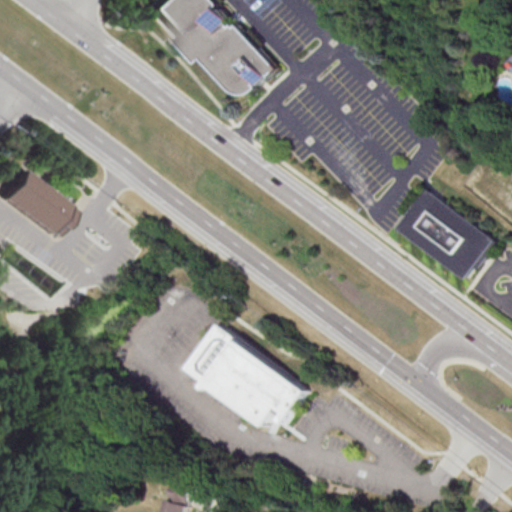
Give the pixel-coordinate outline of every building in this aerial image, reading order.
[(226,0),(229,3),(226,6),(224,8),(241,26),(243,24),(246,27),(249,25),(287,66),(259,92),(251,95),(243,91),(212,57),(207,62),(183,36),(177,40),(147,8),(155,0),(226,0)] [(22,169),(76,211),(56,237),(48,230),(46,232),(1,197),(22,169)] [(403,227),(433,188),(499,238),(469,277),(403,227)] [(224,324),(311,389),(289,419),(279,411),(267,427),(190,369),(224,324)] [(190,511),(198,488),(177,482),(168,511),(190,511)]
